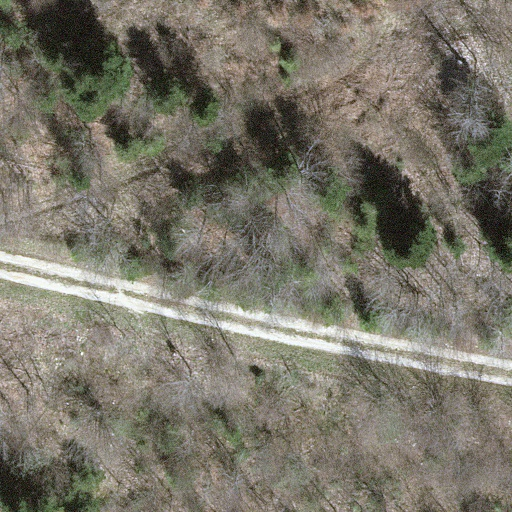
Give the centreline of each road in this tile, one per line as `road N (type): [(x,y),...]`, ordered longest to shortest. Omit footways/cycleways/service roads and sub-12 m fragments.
road 1 (track): [(511,368),(0,262)]
road 2 (track): [(412,0),(299,77),(139,161),(0,212)]
